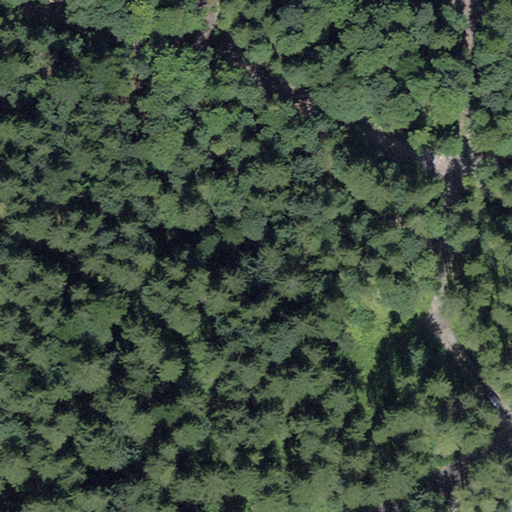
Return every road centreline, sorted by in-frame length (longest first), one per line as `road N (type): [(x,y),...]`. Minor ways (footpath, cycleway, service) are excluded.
road 1 (track): [(511,416),(469,363),(443,291),(480,0)]
road 2 (track): [(511,443),(380,511)]
